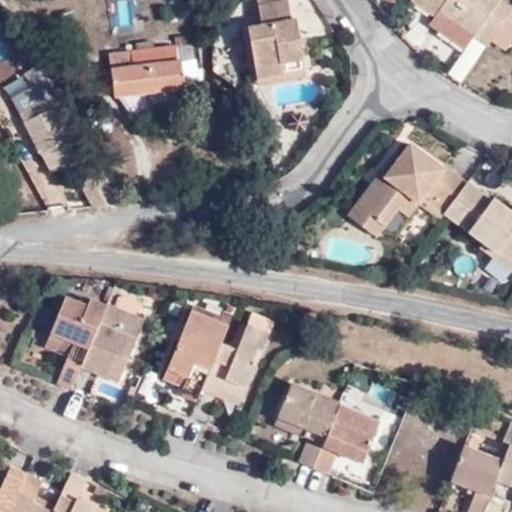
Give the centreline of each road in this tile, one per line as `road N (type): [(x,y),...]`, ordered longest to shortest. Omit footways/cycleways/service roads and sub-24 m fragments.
road 1 (residential): [(0,410),(307,511)]
road 2 (residential): [(216,215),(302,189),(399,64)]
road 3 (residential): [(0,234),(146,221)]
road 4 (residential): [(399,64),(467,112),(511,129)]
